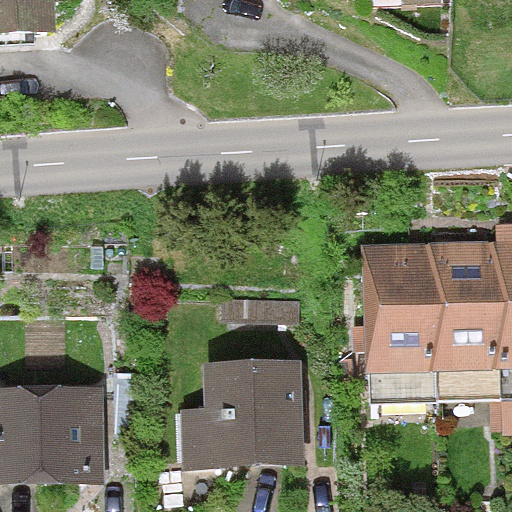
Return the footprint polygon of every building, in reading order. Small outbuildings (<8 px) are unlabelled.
[(0,0),(0,43),(43,41),(41,2),(67,1),(66,0),(0,0)] [(511,402),(511,253),(493,254),(498,403),(511,402)] [(430,256),(435,405),(498,403),(493,254),(430,256)] [(365,258),(370,407),(435,405),(430,256),(365,258)] [(229,305),(228,327),(250,328),(251,305),(229,305)] [(184,422),(185,470),(292,468),(289,375),(208,377),(209,422),(184,422)] [(0,483),(89,482),(88,428),(78,429),(77,404),(0,405),(0,483)]
